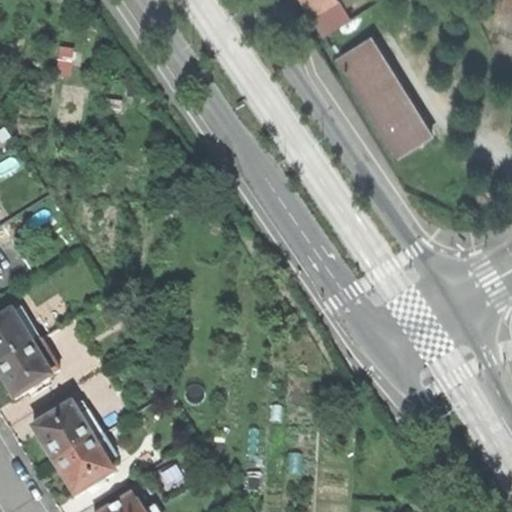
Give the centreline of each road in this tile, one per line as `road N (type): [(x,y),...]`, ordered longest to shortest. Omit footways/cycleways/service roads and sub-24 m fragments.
road 1 (residential): [(142,0),(383,346)]
road 2 (residential): [(453,303),(243,0)]
road 3 (residential): [(383,346),(490,511)]
road 4 (residential): [(511,416),(453,303)]
